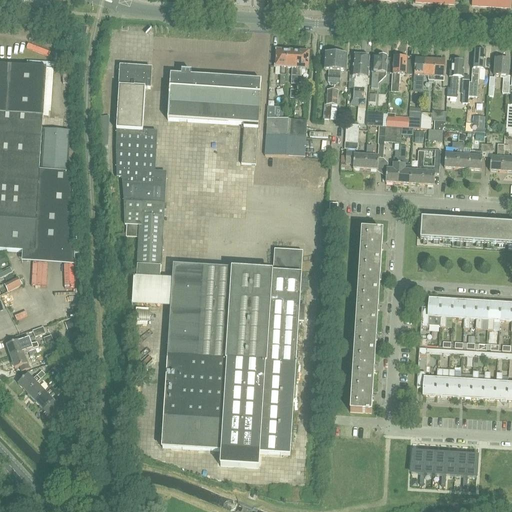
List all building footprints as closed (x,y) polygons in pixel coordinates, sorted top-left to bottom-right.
[(511,0),(491,0),(491,7),(511,8),(511,0)] [(287,52),(283,52),(283,51),(278,50),(278,52),(276,52),(275,68),(281,68),(280,86),(285,86),(286,68),(287,52)] [(475,50),(475,52),(474,52),(473,62),(471,84),(469,83),(469,94),(468,98),(477,99),(478,84),(479,70),(484,70),(485,63),(486,53),(483,52),(483,51),(482,50),(476,50),(475,50)] [(298,53),(294,53),(294,51),(289,51),(289,52),(287,52),(286,68),(292,69),(291,77),(292,77),(291,85),(296,85),(298,53)] [(309,54),(307,53),(307,52),(302,52),(302,53),(298,53),(296,85),(301,85),(301,77),(302,77),(302,69),(308,69),(309,54)] [(336,55),(331,55),(331,54),(327,54),(327,55),(325,54),(323,70),(329,71),(328,83),(331,83),(331,86),(334,86),(336,55)] [(347,56),(345,56),(344,55),(341,54),(340,55),(336,55),(334,86),(336,86),(336,84),(340,84),(341,71),(346,72),(347,56)] [(358,100),(361,57),(353,56),(352,76),(356,77),(356,79),(354,79),(354,89),(354,99),(358,100)] [(387,58),(385,58),(384,57),(381,56),(380,58),(373,57),(372,73),(373,73),(372,90),(378,90),(379,81),(381,81),(386,76),(386,74),(387,58)] [(368,77),(369,57),(361,57),(358,100),(364,100),(364,89),(365,89),(366,77),(368,77)] [(401,58),(400,59),(393,58),(392,74),(391,93),(396,93),(397,93),(399,93),(400,79),(400,76),(400,75),(406,75),(412,76),(413,61),(407,61),(407,59),(405,59),(404,58),(401,58)] [(424,76),(425,61),(415,60),(414,85),(423,85),(424,76)] [(508,77),(508,71),(509,61),(496,60),(494,76),(503,76),(502,94),(509,94),(509,88),(510,77),(508,77)] [(434,81),(435,61),(425,61),(424,76),(429,77),(428,81),(434,81)] [(435,61),(434,81),(444,82),(445,62),(435,61)] [(464,63),(463,63),(464,62),(462,61),(459,61),(458,62),(458,63),(453,62),(452,69),(450,69),(449,77),(451,77),(450,89),(447,89),(446,98),(457,98),(458,78),(463,78),(464,63)] [(22,264),(74,267),(71,184),(71,173),(67,172),(70,133),(44,131),(42,171),(39,171),(43,118),(47,69),(0,66),(0,253),(22,255),(22,264)] [(150,90),(152,70),(121,67),(117,131),(117,135),(117,152),(117,178),(122,178),(125,202),(125,225),(127,225),(126,237),(139,238),(137,278),(160,280),(161,267),(165,184),(166,174),(154,173),(157,132),(143,132),(145,89),(150,90)] [(258,137),(261,84),(181,79),(181,76),(171,76),(170,91),(168,121),(244,127),(243,129),(244,129),(242,165),(257,166),(258,137)] [(322,120),(330,120),(332,106),(333,91),(328,90),(327,105),(324,105),(322,120)] [(268,107),(267,119),(283,120),(283,108),(268,107)] [(387,115),(384,115),(368,114),(367,126),(380,127),(385,127),(386,127),(387,115)] [(420,130),(431,130),(432,115),(422,114),(420,130)] [(386,127),(402,128),(408,129),(409,119),(395,118),(395,116),(387,115),(386,127)] [(472,133),(485,134),(487,119),(473,118),(472,133)] [(420,120),(409,119),(409,127),(419,128),(420,120)] [(291,138),(306,139),(307,122),(267,120),(266,137),(291,139),(291,138)] [(434,121),(434,131),(444,131),(444,122),(434,121)] [(385,138),(385,127),(380,127),(378,157),(372,157),(373,147),(367,146),(366,156),(365,170),(378,171),(379,160),(383,160),(384,143),(385,138)] [(402,128),(386,127),(385,127),(385,138),(384,143),(401,144),(402,128)] [(428,141),(442,142),(443,132),(429,131),(428,141)] [(415,132),(415,140),(423,141),(424,133),(415,132)] [(305,159),(306,139),(291,138),(291,139),(266,137),(265,156),(305,159)] [(469,156),(464,156),(464,145),(458,144),(458,151),(458,156),(457,170),(469,170),(470,156),(469,156)] [(470,156),(469,170),(481,171),(482,158),(486,158),(487,152),(487,146),(482,146),(481,153),(470,152),(469,156),(470,156)] [(503,150),(504,146),(498,146),(497,158),(492,158),(490,158),(490,159),(489,172),(502,172),(503,150)] [(410,185),(411,171),(411,166),(405,166),(406,158),(406,147),(400,147),(400,152),(398,184),(410,185)] [(509,151),(503,150),(502,172),(511,172),(511,159),(508,159),(509,151)] [(366,156),(354,156),(355,153),(347,152),(346,164),(353,165),(353,169),(365,170),(366,156)] [(398,184),(400,152),(395,152),(395,158),(394,158),(393,170),(386,170),(386,183),(398,184)] [(423,172),(424,167),(425,153),(419,152),(417,172),(411,171),(410,185),(422,186),(423,172)] [(457,170),(458,156),(445,155),(444,169),(457,170)] [(423,172),(422,186),(434,187),(435,187),(435,184),(435,175),(439,175),(439,173),(440,171),(440,159),(435,158),(434,168),(424,167),(423,172)] [(511,225),(421,220),(420,241),(511,246),(511,225)] [(360,262),(381,263),(383,233),(362,231),(360,262)] [(274,274),(301,276),(302,253),(275,251),(274,274)] [(5,254),(0,256),(0,266),(9,262),(6,256),(5,254)] [(379,293),(381,263),(360,262),(358,292),(379,293)] [(295,366),(298,322),(304,322),(305,306),(299,306),(301,276),(274,274),(174,268),(162,449),(222,453),(221,467),(259,470),(260,455),(290,457),(296,366),(295,366)] [(11,269),(0,274),(0,279),(13,273),(11,269)] [(18,278),(4,285),(8,292),(22,286),(18,278)] [(377,323),(379,293),(358,292),(356,322),(377,323)] [(440,318),(441,301),(429,301),(429,308),(422,308),(420,328),(428,328),(429,318),(440,318)] [(452,319),(453,302),(441,301),(440,318),(439,328),(445,329),(446,319),(452,319)] [(464,320),(465,303),(465,302),(459,302),(453,302),(452,319),(464,320)] [(476,321),(477,304),(477,303),(471,303),(465,303),(464,320),(463,330),(469,330),(470,320),(476,321)] [(488,321),(489,304),(477,304),(476,321),(475,331),(481,331),(482,321),(488,321)] [(500,322),(501,305),(489,304),(488,321),(487,331),(493,332),(494,322),(500,322)] [(511,323),(511,314),(511,305),(507,305),(501,305),(500,322),(511,323)] [(78,330),(75,320),(71,321),(66,323),(70,333),(72,332),(78,330)] [(375,354),(377,323),(356,322),(354,352),(375,354)] [(43,328),(33,332),(35,338),(46,334),(43,328)] [(20,341),(7,346),(11,358),(24,353),(28,351),(35,349),(39,348),(38,343),(31,344),(29,339),(20,342),(20,341)] [(373,384),(375,354),(354,352),(352,382),(373,384)] [(24,353),(11,358),(15,369),(20,367),(22,372),(29,369),(26,359),(24,353)] [(73,355),(74,364),(82,363),(81,354),(73,355)] [(59,376),(66,370),(59,363),(53,369),(59,376)] [(447,398),(448,381),(442,381),(443,371),(437,370),(436,380),(435,397),(447,398)] [(40,380),(46,376),(42,371),(36,376),(40,380)] [(460,382),(454,381),(455,371),(449,371),(448,381),(447,398),(453,399),(459,400),(459,399),(460,382)] [(435,397),(436,380),(425,380),(425,373),(418,373),(417,388),(424,389),(423,397),(435,397)] [(483,400),(484,383),(478,383),(479,373),(473,373),(472,383),(471,400),(483,400)] [(495,401),(496,384),(490,384),(491,374),(485,373),(484,383),(483,400),(495,401)] [(507,402),(508,385),(502,384),(503,374),(497,374),(496,384),(495,401),(501,402),(506,403),(506,402),(507,402)] [(27,393),(37,384),(28,375),(18,385),(27,393)] [(371,414),(373,384),(352,382),(350,413),(371,414)] [(471,400),(472,383),(460,382),(459,399),(465,399),(465,400),(471,400)] [(45,393),(41,388),(37,384),(27,393),(35,402),(45,393)] [(68,409),(65,406),(63,407),(59,403),(61,402),(64,405),(73,395),(71,384),(65,390),(57,398),(53,401),(43,411),(52,420),(60,412),(62,415),(68,409)] [(43,411),(65,390),(61,386),(55,391),(51,387),(45,393),(35,402),(43,411)] [(412,453),(411,473),(420,473),(422,474),(424,454),(412,453)] [(424,454),(422,474),(424,474),(433,474),(434,455),(424,454)] [(434,455),(433,474),(442,475),(444,475),(445,455),(434,455)] [(445,455),(444,475),(446,475),(455,476),(456,456),(445,455)] [(456,456),(455,476),(463,476),(465,476),(467,457),(456,456)] [(467,457),(465,476),(468,476),(477,477),(478,457),(467,457)]
